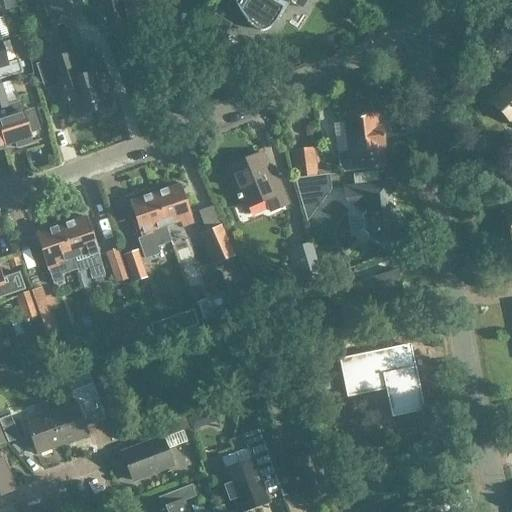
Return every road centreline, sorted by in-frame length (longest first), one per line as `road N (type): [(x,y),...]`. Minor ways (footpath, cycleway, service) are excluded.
road 1 (residential): [(0,197),(421,37)]
road 2 (residential): [(489,468),(465,356),(421,37)]
road 3 (residential): [(369,511),(489,468)]
